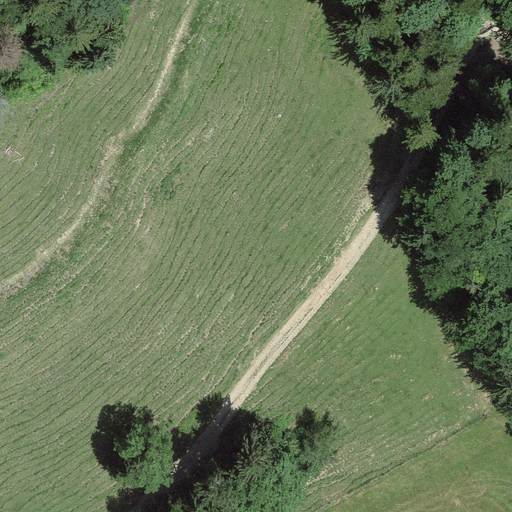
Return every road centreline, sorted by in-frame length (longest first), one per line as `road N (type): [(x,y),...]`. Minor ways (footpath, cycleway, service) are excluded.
road 1 (track): [(135,511),(280,356),(410,172),(464,71),(511,55)]
road 2 (track): [(0,295),(66,252),(92,219),(167,96),(206,0)]
